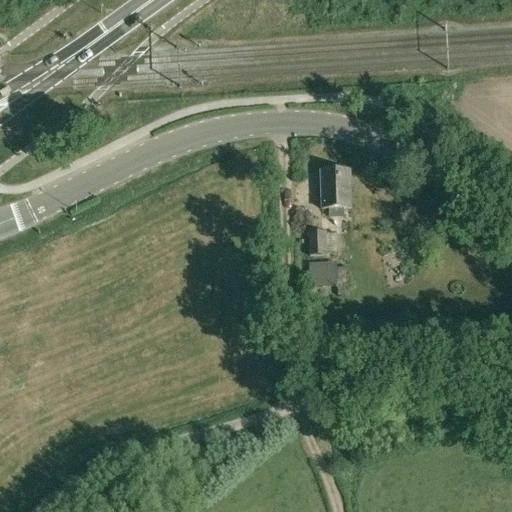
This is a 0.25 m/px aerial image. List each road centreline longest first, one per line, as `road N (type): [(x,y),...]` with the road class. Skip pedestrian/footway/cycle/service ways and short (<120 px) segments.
road 1 (tertiary): [(511,225),(385,141),(280,124),(173,147),(0,223)]
road 2 (track): [(295,409),(280,124)]
road 3 (track): [(35,511),(141,453),(295,409)]
road 4 (track): [(295,409),(398,381),(511,383)]
road 5 (primary): [(30,85),(152,0)]
